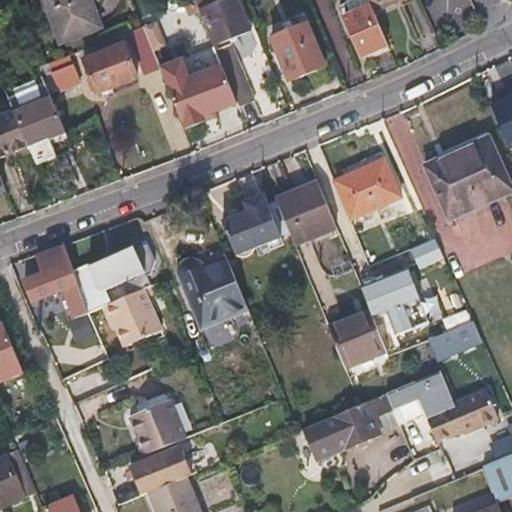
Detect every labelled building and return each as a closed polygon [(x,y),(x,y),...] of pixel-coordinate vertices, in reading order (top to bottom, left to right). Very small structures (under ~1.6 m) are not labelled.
[(49,0),(42,3),(58,48),(100,32),(87,0),(49,0)] [(221,0),(196,0),(216,47),(226,72),(241,66),(232,45),(254,36),(239,0),(228,0),(223,3),(221,0)] [(421,0),(434,31),(467,17),(459,0),(421,0)] [(362,55),(389,44),(374,7),(373,6),(345,17),(362,55)] [(294,79),(325,66),(309,23),(276,37),(294,79)] [(185,128),(216,115),(215,112),(238,102),(229,80),(226,72),(216,47),(188,58),(181,55),(175,41),(153,50),(185,128)] [(82,61),(99,99),(140,82),(123,45),(82,61)] [(82,85),(71,55),(50,63),(62,93),(82,85)] [(229,80),(245,75),(241,66),(226,72),(229,80)] [(238,102),(240,107),(256,100),(245,75),(229,80),(238,102)] [(28,147),(65,132),(52,99),(43,78),(6,93),(14,112),(14,114),(28,147)] [(511,92),(491,102),(511,148),(511,147),(511,92)] [(0,156),(28,147),(14,114),(14,112),(0,117),(0,156)] [(451,221),(511,192),(511,185),(491,137),(427,165),(451,221)] [(387,161),(338,182),(353,220),(404,200),(387,161)] [(336,231),(317,183),(276,200),(288,229),(296,247),(336,231)] [(276,200),(275,199),(270,202),(267,195),(247,202),(251,211),(223,222),(235,248),(258,238),(261,244),(281,234),(279,232),(288,229),(276,200)] [(420,270),(446,260),(437,238),(412,248),(420,270)] [(74,269),(62,243),(38,252),(46,272),(27,279),(36,300),(46,296),(44,289),(66,281),(69,288),(81,315),(86,312),(91,310),(74,269)] [(107,304),(143,289),(149,287),(146,280),(154,266),(145,245),(94,267),(92,261),(74,269),(91,310),(107,304)] [(18,261),(23,275),(42,269),(37,255),(18,261)] [(250,309),(227,256),(209,263),(211,266),(201,270),(196,262),(190,258),(182,260),(178,267),(179,272),(202,328),(250,309)] [(365,270),(377,297),(401,287),(390,260),(365,270)] [(44,289),(46,296),(69,288),(66,281),(44,289)] [(143,289),(107,304),(123,345),(160,330),(143,289)] [(343,362),(383,346),(368,309),(328,326),(343,362)] [(426,338),(436,361),(483,342),(473,319),(426,338)] [(0,327),(0,380),(19,372),(0,327)] [(452,399),(439,370),(381,392),(390,412),(417,401),(424,417),(454,404),(452,399)] [(484,387),(452,399),(454,404),(424,417),(433,440),(461,427),(463,430),(497,415),(484,387)] [(390,412),(381,392),(360,401),(300,427),(313,458),(374,432),(374,430),(394,421),(390,412)] [(130,416),(146,453),(186,437),(171,400),(130,416)] [(397,428),(424,417),(417,401),(390,412),(394,421),(397,428)] [(275,434),(263,406),(247,412),(259,440),(275,434)] [(511,434),(489,444),(496,460),(511,453),(511,434)] [(130,474),(138,494),(142,492),(179,477),(193,471),(183,447),(132,468),(133,472),(130,474)] [(511,511),(511,453),(496,460),(482,466),(496,501),(509,496),(511,503),(511,511)] [(0,511),(27,511),(4,457),(0,458),(0,511)] [(195,511),(179,477),(142,492),(150,511),(195,511)] [(41,508),(42,511),(76,511),(70,495),(41,508)] [(500,511),(496,501),(470,511),(500,511)]
